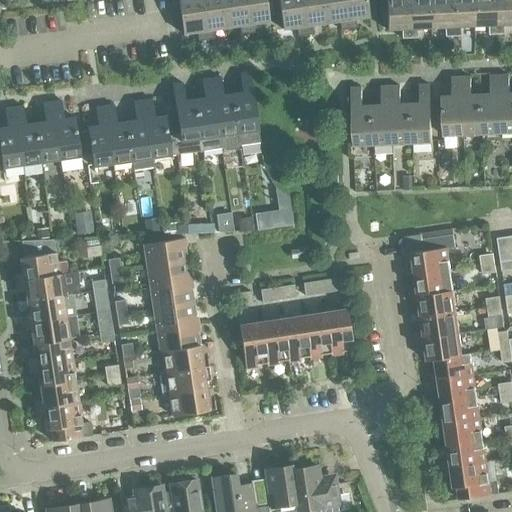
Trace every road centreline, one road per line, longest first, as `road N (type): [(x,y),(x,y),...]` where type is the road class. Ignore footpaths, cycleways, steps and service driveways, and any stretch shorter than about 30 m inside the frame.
road 1 (residential): [(5,470),(237,439)]
road 2 (residential): [(349,422),(380,416),(401,388),(376,241)]
road 3 (residential): [(237,439),(208,243)]
road 4 (residential): [(0,52),(164,28),(160,0)]
